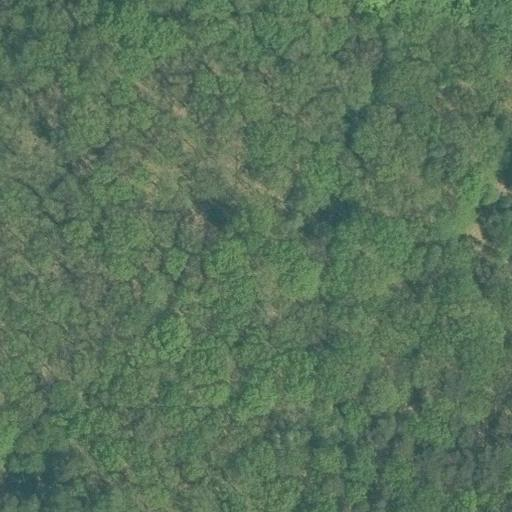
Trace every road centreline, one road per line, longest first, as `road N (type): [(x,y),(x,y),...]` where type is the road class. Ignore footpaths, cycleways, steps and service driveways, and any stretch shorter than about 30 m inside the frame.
road 1 (track): [(15,0),(511,45)]
road 2 (track): [(295,511),(343,35)]
